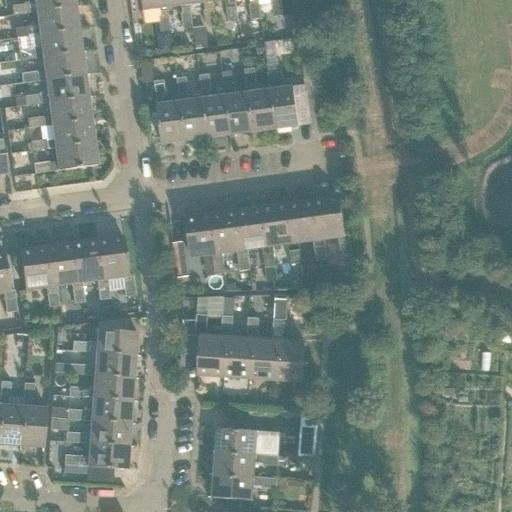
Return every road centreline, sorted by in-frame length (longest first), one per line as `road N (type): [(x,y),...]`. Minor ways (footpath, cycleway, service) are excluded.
road 1 (residential): [(136,192),(108,0)]
road 2 (residential): [(307,174),(136,192)]
road 3 (residential): [(153,506),(161,346)]
road 4 (residential): [(0,495),(153,506)]
road 5 (residential): [(0,212),(136,192)]
